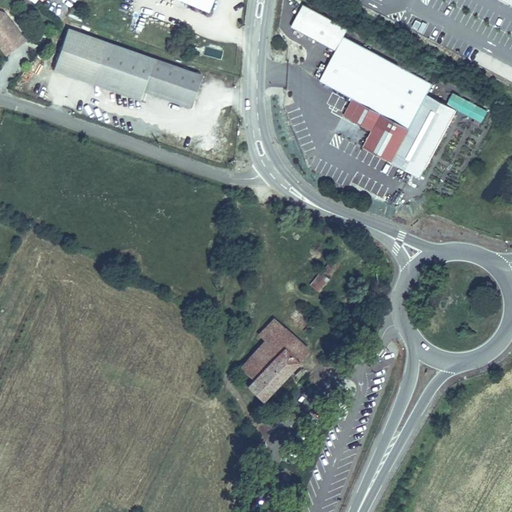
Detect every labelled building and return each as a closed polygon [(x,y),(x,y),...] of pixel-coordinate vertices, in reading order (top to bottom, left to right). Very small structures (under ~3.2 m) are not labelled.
[(212,0),(185,0),(209,9),(212,0)] [(431,81),(344,36),(348,27),(303,4),(291,27),(336,50),(320,80),(353,98),(360,101),(351,119),(372,130),(364,146),(410,170),(421,176),(457,108),(447,103),(425,92),(431,81)] [(0,9),(0,45),(20,29),(12,19),(7,18),(7,12),(0,9)] [(201,72),(66,27),(52,69),(138,98),(142,87),(190,103),(201,72)] [(20,29),(0,45),(7,55),(27,38),(20,29)] [(82,111),(90,85),(51,73),(43,98),(82,111)] [(487,110),(453,92),(447,103),(457,108),(481,121),(487,110)] [(351,119),(360,101),(353,98),(344,116),(351,119)] [(320,279),(313,286),(322,294),(328,287),(320,279)] [(261,405),(310,356),(275,322),(258,339),(264,345),(238,373),(250,385),(246,390),(261,405)] [(354,369),(354,389),(382,389),(381,368),(354,369)]
